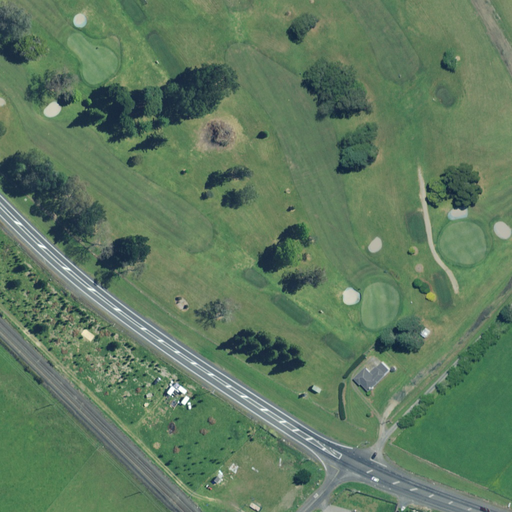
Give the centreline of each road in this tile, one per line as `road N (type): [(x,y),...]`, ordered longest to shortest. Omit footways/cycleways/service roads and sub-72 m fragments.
road 1 (secondary): [(346,459),(143,328),(0,205)]
road 2 (secondary): [(479,511),(346,459)]
